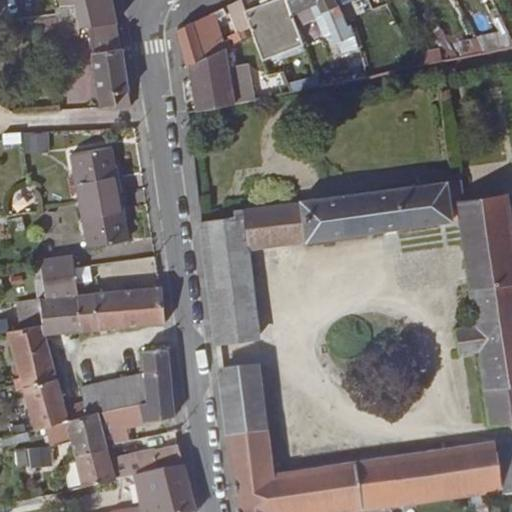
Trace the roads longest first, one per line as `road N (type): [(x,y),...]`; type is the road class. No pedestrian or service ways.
road 1 (residential): [(138,0),(212,511)]
road 2 (unknown): [(187,336),(66,353)]
